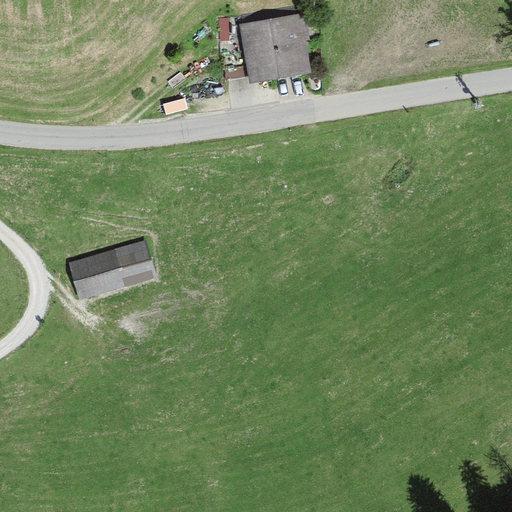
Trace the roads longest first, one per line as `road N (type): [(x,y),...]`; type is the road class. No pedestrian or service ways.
road 1 (unclassified): [(511,79),(162,135),(0,132)]
road 2 (track): [(0,350),(32,321),(40,292),(31,259),(0,228)]
